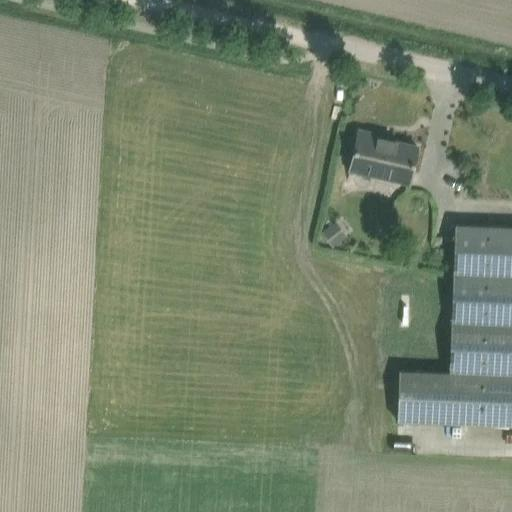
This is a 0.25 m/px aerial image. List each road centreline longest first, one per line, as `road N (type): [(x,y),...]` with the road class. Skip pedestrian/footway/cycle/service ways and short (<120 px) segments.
road 1 (unclassified): [(511,86),(304,38)]
road 2 (track): [(136,0),(304,38)]
